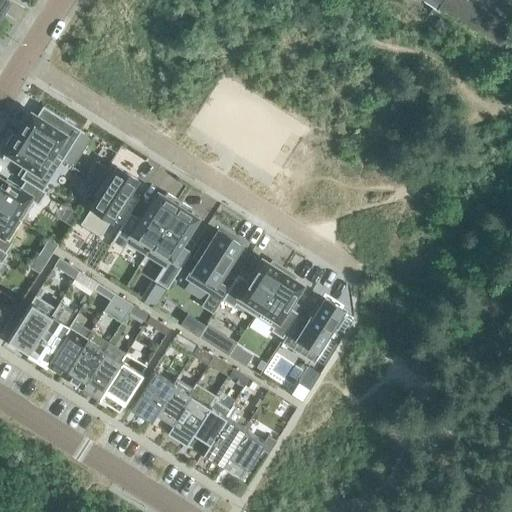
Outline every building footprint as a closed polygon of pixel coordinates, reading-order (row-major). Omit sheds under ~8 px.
[(0,0),(0,12),(8,0),(0,0)] [(453,0),(438,0),(436,4),(442,8),(447,11),(453,0)] [(468,0),(453,0),(447,11),(457,18),(468,0)] [(468,24),(480,6),(469,0),(468,0),(457,18),(468,24)] [(435,4),(430,12),(437,16),(442,8),(436,4),(435,4)] [(490,13),(480,6),(468,24),(479,31),(490,13)] [(489,38),(501,20),(490,13),(479,31),(489,38)] [(511,27),(511,26),(501,20),(489,38),(501,45),(511,27)] [(18,132),(62,160),(81,130),(42,105),(36,115),(31,112),(18,132)] [(43,190),(62,160),(18,132),(16,135),(12,133),(4,147),(7,149),(5,152),(27,166),(21,176),(25,179),(43,190)] [(106,167),(98,161),(88,177),(96,182),(106,167)] [(122,225),(127,216),(139,198),(129,192),(137,179),(116,166),(110,176),(106,174),(93,194),(97,196),(80,223),(100,236),(111,219),(122,225)] [(0,205),(21,219),(33,201),(38,204),(46,192),(43,190),(25,179),(18,189),(0,177),(0,205)] [(146,253),(180,201),(166,192),(164,196),(162,195),(154,206),(150,204),(138,223),(127,216),(122,225),(112,240),(124,248),(128,242),(146,253)] [(193,209),(180,201),(146,253),(165,265),(158,275),(170,283),(188,255),(177,248),(190,229),(185,226),(193,214),(190,213),(193,209)] [(21,219),(0,205),(0,248),(6,252),(13,240),(10,238),(21,219)] [(241,245),(218,230),(209,244),(204,240),(194,256),(199,259),(188,278),(211,293),(203,305),(213,312),(221,299),(228,288),(218,282),(241,245)] [(39,273),(45,264),(36,258),(34,257),(29,266),(39,273)] [(58,257),(54,264),(74,277),(79,270),(58,257)] [(236,303),(254,315),(284,268),(272,260),(270,264),(262,258),(248,280),(237,274),(228,288),(221,299),(234,307),(236,303)] [(296,275),(284,268),(254,315),(272,326),(270,330),(282,338),(294,319),(298,312),(288,306),(302,284),(294,279),(296,275)] [(74,277),(74,278),(92,289),(93,288),(97,281),(79,270),(74,277)] [(97,281),(93,288),(110,299),(114,292),(97,281)] [(114,292),(110,299),(128,311),(132,304),(114,292)] [(55,307),(35,294),(7,338),(27,351),(51,314),(55,307)] [(294,319),(282,338),(281,339),(313,360),(333,328),(337,330),(346,316),(342,314),(344,311),(322,297),(304,325),(294,319)] [(60,300),(54,311),(72,320),(78,309),(60,300)] [(132,304),(128,311),(145,322),(150,315),(132,304)] [(69,326),(51,314),(27,351),(45,363),(69,326)] [(150,315),(145,322),(166,334),(170,328),(150,315)] [(218,331),(206,324),(205,326),(198,336),(210,344),(218,331)] [(63,374),(86,337),(69,326),(45,363),(63,374)] [(63,374),(81,385),(109,341),(91,330),(86,337),(63,374)] [(177,332),(172,340),(192,353),(197,345),(177,332)] [(126,352),(109,341),(81,385),(98,396),(126,352)] [(192,353),(191,354),(207,364),(208,363),(213,355),(197,345),(192,353)] [(146,365),(126,352),(98,396),(118,409),(146,365)] [(213,355),(208,363),(227,375),(233,367),(213,355)] [(264,365),(259,362),(255,369),(260,372),(264,365)] [(233,367),(227,375),(232,378),(232,379),(238,383),(239,382),(244,385),(249,377),(233,367)] [(130,406),(150,419),(173,382),(153,369),(130,406)] [(150,419),(166,429),(193,387),(177,377),(173,382),(150,419)] [(300,377),(289,394),(302,401),(313,384),(300,377)] [(185,442),(209,405),(215,394),(196,382),(193,387),(166,429),(185,442)] [(249,382),(238,402),(254,410),(264,389),(249,382)] [(225,415),(209,405),(185,442),(202,452),(225,415)] [(244,427),(225,415),(202,452),(221,464),(244,427)] [(244,427),(221,464),(241,477),(260,447),(268,453),(276,440),(268,435),(265,440),(244,427)]
